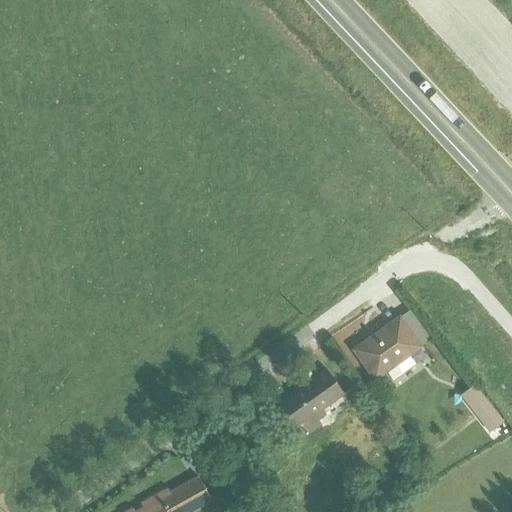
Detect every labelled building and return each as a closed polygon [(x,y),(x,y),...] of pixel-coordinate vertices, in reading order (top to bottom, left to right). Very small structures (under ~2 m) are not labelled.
[(411,309),(400,317),(421,346),(432,338),(411,309)] [(422,348),(421,346),(400,317),(388,325),(389,326),(369,340),(368,339),(355,349),(377,380),(387,372),(393,380),(416,363),(410,356),(422,348)] [(462,372),(473,363),(462,349),(451,359),(462,372)] [(345,394),(327,368),(295,392),(295,393),(279,405),(296,429),(299,427),(306,437),(322,425),(319,420),(327,414),(323,409),(345,394)] [(493,407),(476,385),(462,394),(480,417),(493,407)] [(412,456),(399,439),(388,447),(401,465),(412,456)] [(246,469),(230,476),(245,506),(260,499),(246,469)] [(192,511),(213,501),(199,476),(170,491),(168,488),(124,511),(192,511)]
